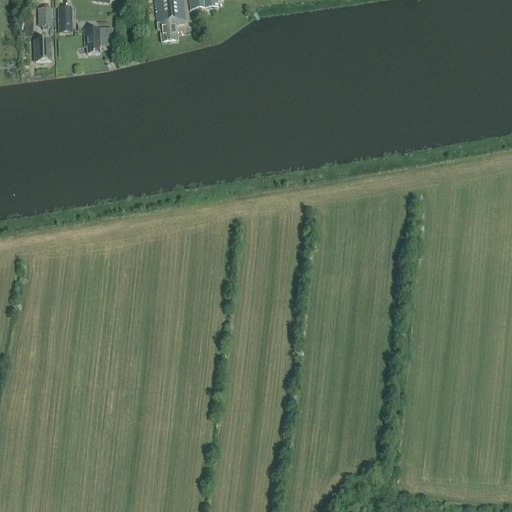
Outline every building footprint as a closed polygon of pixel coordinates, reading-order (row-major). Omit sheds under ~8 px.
[(155,20),(153,0),(147,1),(149,21),(155,20)] [(154,0),(158,32),(160,32),(161,45),(178,43),(176,27),(186,26),(182,0),(154,0)] [(188,0),(190,13),(218,10),(216,0),(188,0)] [(71,10),(58,10),(59,35),(72,35),(71,10)] [(40,29),(52,29),(51,11),(39,11),(40,29)] [(102,48),(101,31),(84,31),(84,49),(87,49),(87,56),(100,56),(99,48),(102,48)] [(49,43),(35,43),(35,65),(50,64),(49,43)]
